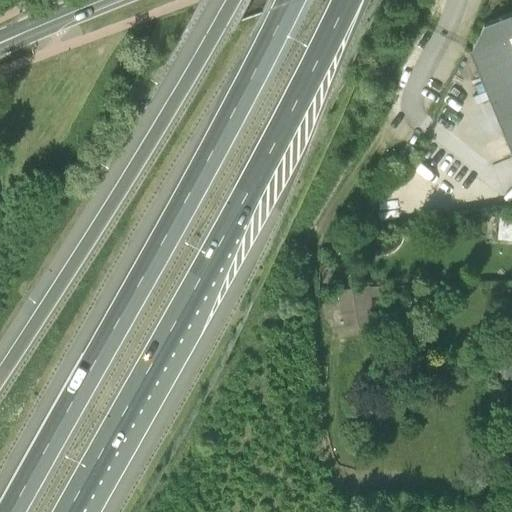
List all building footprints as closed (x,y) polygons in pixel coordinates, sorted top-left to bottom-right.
[(511,154),(511,11),(483,23),(471,49),(469,50),(511,154)] [(511,239),(511,213),(499,212),(496,238),(511,239)] [(427,302),(427,292),(444,291),(443,282),(415,283),(414,302),(427,302)] [(344,327),(362,324),(374,322),(368,285),(338,289),(344,327)] [(511,375),(511,346),(495,347),(496,376),(511,375)]
